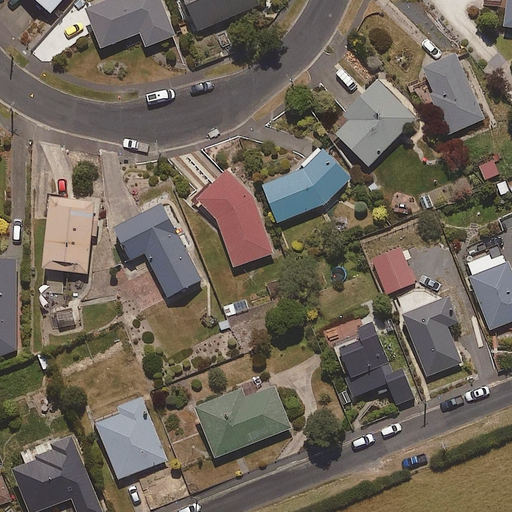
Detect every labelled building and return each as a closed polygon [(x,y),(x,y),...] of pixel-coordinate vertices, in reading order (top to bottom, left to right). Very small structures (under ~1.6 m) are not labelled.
[(30,0),(51,18),(66,0),(30,0)] [(147,50),(176,38),(160,0),(122,0),(87,14),(102,52),(142,36),(147,50)] [(256,0),(251,0),(247,2),(245,0),(183,0),(198,34),(260,9),(256,0)] [(485,121),(457,58),(425,72),(435,95),(430,97),(448,137),(485,121)] [(416,122),(380,85),(347,118),(351,123),(336,138),(368,170),(416,122)] [(352,182),(324,155),(322,156),(319,153),(303,168),(306,171),(302,174),(263,189),(278,224),(327,205),(352,182)] [(485,182),(499,175),(492,160),(478,167),(485,182)] [(373,179),(360,164),(349,174),(362,188),(373,179)] [(275,256),(255,200),(229,176),(198,205),(216,222),(234,271),(275,256)] [(387,198),(376,180),(365,187),(376,204),(387,198)] [(58,274),(88,277),(88,274),(94,207),(51,203),(45,270),(58,271),(58,274)] [(169,301),(203,283),(163,208),(115,233),(131,264),(146,256),(169,301)] [(387,296),(415,285),(402,251),(373,262),(387,296)] [(511,271),(510,266),(507,267),(503,255),(467,269),(490,331),(511,322),(511,271)] [(298,290),(293,274),(264,285),(270,300),(298,290)] [(449,331),(460,327),(449,301),(402,320),(426,379),(462,364),(449,331)] [(354,400),(388,386),(397,408),(414,401),(404,375),(394,378),(376,331),(334,348),(354,400)] [(216,461),(292,430),(276,391),(248,402),(245,394),(197,413),(216,461)] [(120,482),(168,462),(142,402),(95,422),(120,482)] [(76,511),(102,511),(73,439),(50,448),(54,459),(13,476),(27,511),(46,511),(72,501),(76,511)] [(0,506),(11,501),(0,474),(0,506)]
